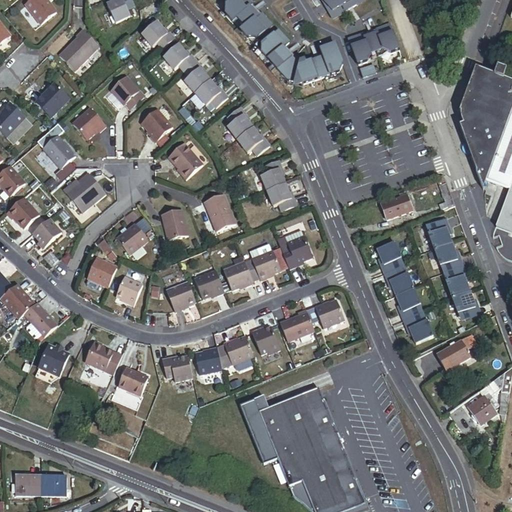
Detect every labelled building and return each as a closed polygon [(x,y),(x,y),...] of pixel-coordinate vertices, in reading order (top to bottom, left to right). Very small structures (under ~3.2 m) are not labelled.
[(47,0),(35,0),(29,5),(43,24),(57,12),(47,0)] [(116,5),(108,9),(116,27),(131,20),(129,14),(136,11),(130,0),(121,0),(123,2),(116,5)] [(247,0),(218,0),(226,8),(225,17),(232,24),(236,19),(245,28),(240,33),(247,39),(256,40),(271,25),(260,14),(257,17),(249,7),(252,5),(247,0)] [(319,0),(332,21),(366,0),(319,0)] [(0,45),(12,36),(0,20),(0,45)] [(158,48),(163,54),(176,43),(170,37),(169,38),(165,32),(158,25),(143,39),(153,52),(158,48)] [(362,36),(347,41),(356,68),(365,65),(369,57),(381,53),(389,56),(398,53),(389,27),(374,32),(376,36),(364,40),(362,36)] [(277,31),(262,46),(261,55),(287,82),(303,86),(339,73),(343,65),(335,45),(320,51),(323,59),(305,65),(304,62),(300,63),(297,60),(295,63),(282,50),(288,44),(277,31)] [(100,50),(84,34),(77,41),(78,42),(60,60),(75,75),(100,50)] [(179,71),(184,76),(197,65),(192,59),(191,60),(186,55),(180,48),(164,62),(175,75),(179,71)] [(196,98),(212,84),(206,77),(202,73),(203,72),(197,65),(184,76),(189,82),(185,86),(196,98)] [(375,76),(372,68),(358,73),(361,81),(375,76)] [(463,125),(464,126),(460,128),(484,192),(486,184),(510,192),(496,229),(511,235),(511,83),(504,81),(507,72),(498,69),(495,77),(476,70),(460,114),(461,114),(461,117),(461,119),(461,120),(462,122),(462,124),(463,125)] [(127,81),(112,95),(125,110),(126,109),(131,114),(146,101),(141,95),(140,96),(127,81)] [(216,112),(229,101),(223,95),(222,96),(218,91),(212,84),(196,98),(207,110),(211,107),(216,112)] [(71,104),(55,88),(36,107),(52,122),(71,104)] [(11,108),(0,119),(0,134),(8,142),(26,123),(11,108)] [(228,131),(238,144),(255,132),(249,125),(245,119),(246,118),(241,111),(228,122),(233,128),(228,131)] [(92,113),(74,129),(88,145),(99,135),(100,136),(107,130),(92,113)] [(158,114),(142,128),(152,139),(151,141),(157,147),(157,146),(166,138),(174,132),(158,114)] [(39,147),(44,153),(62,174),(71,166),(77,161),(58,140),(65,134),(60,128),(52,136),(39,147)] [(184,129),(172,140),(175,144),(188,133),(184,129)] [(258,160),(271,150),(266,143),(264,144),(260,139),(255,132),(238,144),(248,158),(253,154),(258,160)] [(173,145),(166,138),(157,146),(164,153),(173,145)] [(185,148),(169,162),(179,173),(183,177),(182,178),(187,184),(204,169),(185,148)] [(262,181),(268,196),(287,188),(284,180),(281,173),(283,173),(280,165),(264,171),(267,178),(262,181)] [(62,174),(57,178),(63,185),(77,173),(71,166),(62,174)] [(12,171),(0,182),(0,188),(3,191),(7,195),(6,196),(11,202),(27,188),(12,171)] [(442,214),(455,209),(443,177),(436,180),(445,204),(439,206),(442,214)] [(77,184),(65,195),(83,218),(106,198),(89,178),(79,186),(77,184)] [(51,182),(44,188),(50,195),(57,188),(51,182)] [(268,196),(274,211),(280,209),(283,216),(298,210),(295,202),(293,203),(291,196),(287,188),(268,196)] [(381,207),(388,223),(413,214),(406,194),(398,197),(400,200),(381,207)] [(225,199),(205,207),(217,236),(237,228),(225,199)] [(25,202),(8,219),(13,224),(16,223),(25,233),(41,219),(25,202)] [(183,214),(163,219),(169,245),(189,240),(183,214)] [(425,229),(428,237),(447,230),(444,222),(425,229)] [(63,237),(51,224),(33,239),(40,246),(46,253),(63,237)] [(123,239),(117,244),(130,260),(149,245),(136,229),(127,236),(123,239)] [(428,237),(434,253),(451,247),(448,238),(450,237),(447,230),(428,237)] [(301,235),(277,245),(289,274),(297,271),(296,269),(303,266),(312,263),(301,235)] [(98,250),(107,260),(112,256),(104,245),(98,250)] [(400,261),(393,245),(376,252),(380,261),(377,262),(380,269),(400,261)] [(434,253),(439,269),(459,262),(457,255),(454,256),(451,247),(434,253)] [(259,261),(246,266),(254,285),(259,283),(260,285),(267,282),(266,281),(280,275),(272,255),(271,256),(268,249),(256,254),(259,261)] [(68,258),(62,263),(67,269),(71,261),(68,258)] [(252,286),(244,267),(242,261),(232,265),(234,270),(223,275),(231,295),(246,290),(246,291),(253,288),(252,286)] [(400,261),(380,269),(384,277),(403,269),(400,261)] [(87,283),(108,292),(117,271),(97,262),(87,283)] [(459,262),(439,269),(442,277),(462,270),(459,262)] [(246,266),(244,267),(252,286),(254,285),(246,266)] [(384,277),(387,284),(406,276),(406,275),(404,270),(403,269),(384,277)] [(442,277),(445,285),(465,277),(462,270),(442,277)] [(0,271),(0,305),(3,303),(17,291),(0,271)] [(224,298),(214,276),(193,284),(202,305),(216,300),(216,301),(224,298)] [(406,276),(387,284),(390,291),(392,290),(396,299),(413,292),(406,276)] [(445,285),(451,301),(469,294),(466,286),(468,285),(465,277),(445,285)] [(143,289),(125,281),(117,301),(128,306),(127,308),(134,311),(143,289)] [(195,307),(187,287),(166,295),(175,317),(183,314),(182,312),(195,307)] [(26,318),(38,308),(20,288),(17,291),(3,303),(21,323),(26,318)] [(413,292),(396,299),(399,308),(397,309),(400,316),(420,308),(413,292)] [(451,301),(457,317),(477,310),(475,302),(472,303),(469,294),(451,301)] [(32,325),(46,313),(40,306),(38,308),(26,318),(32,325)] [(321,325),(325,334),(346,326),(338,306),(324,312),(323,310),(316,313),(321,325)] [(420,308),(400,316),(403,324),(423,316),(420,308)] [(477,310),(457,317),(460,325),(480,318),(477,310)] [(60,329),(46,313),(32,325),(47,341),(60,329)] [(321,325),(316,313),(307,316),(312,328),(321,325)] [(432,314),(427,316),(429,322),(435,320),(432,314)] [(282,328),(290,348),(316,338),(312,328),(307,316),(300,319),(301,321),(282,328)] [(423,316),(403,324),(406,331),(426,323),(423,316)] [(433,340),(426,323),(406,331),(409,338),(411,338),(415,347),(433,340)] [(282,355),(273,333),(268,335),(262,337),(261,335),(254,337),(264,360),(269,358),(270,360),(282,355)] [(437,358),(447,374),(471,359),(467,353),(477,347),(471,338),(455,347),(454,345),(449,347),(450,350),(437,358)] [(255,362),(247,342),(234,347),(233,346),(226,349),(226,350),(220,352),(225,374),(255,362)] [(88,366),(116,378),(124,358),(105,350),(105,349),(97,345),(88,366)] [(51,347),(41,371),(62,380),(72,356),(65,353),(58,350),(51,347)] [(202,381),(224,376),(223,375),(219,353),(211,354),(211,356),(197,360),(202,381)] [(164,365),(168,384),(176,383),(177,388),(194,384),(189,362),(180,364),(173,365),(172,363),(164,365)] [(141,375),(128,370),(120,389),(143,398),(150,381),(140,377),(141,375)] [(506,418),(511,381),(511,370),(485,390),(490,396),(469,411),(473,417),(477,423),(481,428),(497,416),(495,413),(497,412),(495,410),(499,407),(496,402),(494,403),(492,399),(501,392),(499,417),(500,417),(506,418)] [(104,390),(101,398),(106,401),(110,392),(104,390)] [(255,405),(241,410),(265,469),(279,463),(298,511),(339,511),(362,503),(318,393),(260,417),(255,405)] [(40,498),(40,478),(14,477),(14,497),(40,498)] [(54,478),(40,478),(40,498),(64,499),(65,484),(65,478),(54,478)]
